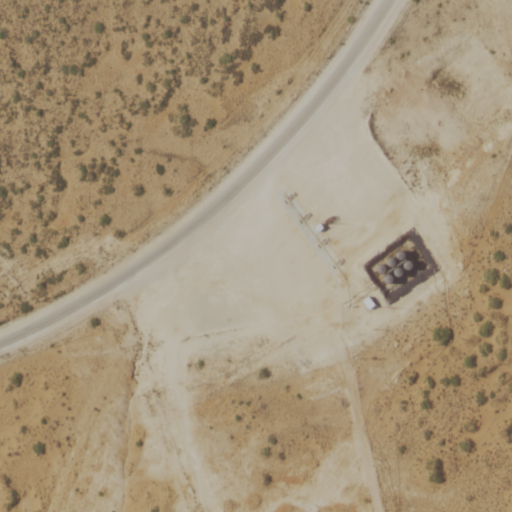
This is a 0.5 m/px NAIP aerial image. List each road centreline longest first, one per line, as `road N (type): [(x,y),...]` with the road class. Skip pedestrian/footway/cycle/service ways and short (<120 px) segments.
road 1 (secondary): [(0,344),(72,308),(207,214),(319,97),(386,0)]
road 2 (residential): [(163,246),(195,453),(223,511)]
